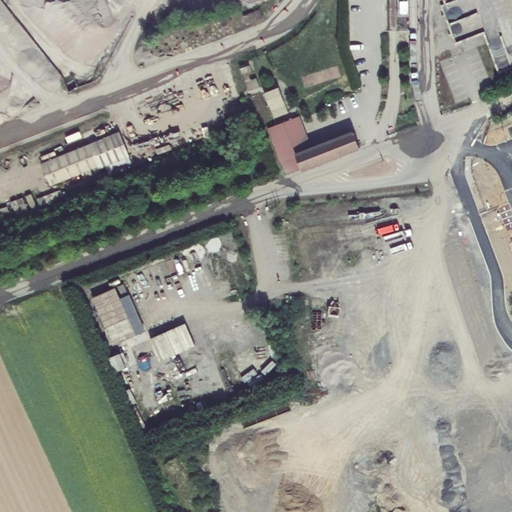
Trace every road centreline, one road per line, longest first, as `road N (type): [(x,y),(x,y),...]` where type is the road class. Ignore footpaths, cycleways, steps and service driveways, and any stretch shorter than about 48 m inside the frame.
road 1 (residential): [(0,298),(271,193)]
road 2 (residential): [(271,193),(401,180),(426,164),(435,130)]
road 3 (residential): [(271,193),(435,130)]
